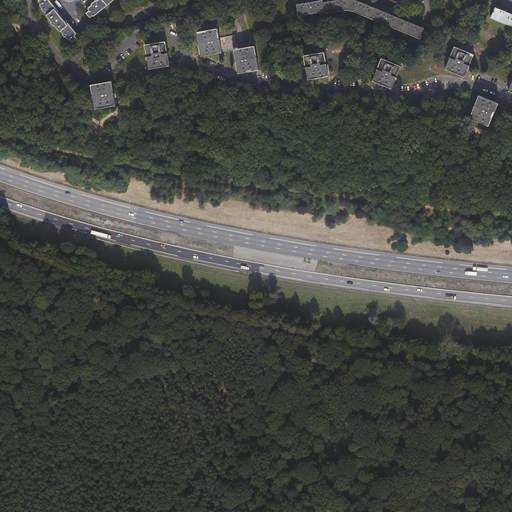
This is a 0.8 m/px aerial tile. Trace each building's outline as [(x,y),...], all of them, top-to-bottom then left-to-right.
[(58,12),(59,11),(49,0),(46,0),(45,0),(40,0),(39,1),(41,4),(40,5),(43,9),(42,9),(45,12),(46,11),(48,15),(52,12),(54,15),(58,12)] [(87,13),(91,17),(94,15),(95,16),(108,5),(103,0),(98,0),(97,1),(96,0),(92,4),(92,5),(88,8),(90,11),(87,13)] [(324,11),(323,2),(323,0),(313,2),(313,1),(307,2),(307,3),(304,3),(297,4),(299,15),(324,11)] [(323,2),(324,11),(325,13),(343,10),(349,10),(355,11),(419,38),(423,28),(414,24),(414,23),(409,21),(409,22),(390,14),(391,14),(385,11),(385,12),(366,5),(367,4),(361,2),(360,2),(353,0),(332,0),(333,0),(323,2)] [(511,25),(511,14),(495,7),(491,17),(511,25)] [(48,15),(47,16),(52,21),(52,22),(54,26),(55,25),(60,31),(62,31),(65,28),(62,24),(65,21),(58,12),(54,15),(52,12),(48,15)] [(66,20),(65,21),(62,24),(65,28),(62,31),(64,33),(63,34),(66,38),(66,37),(69,40),(71,39),(73,42),(77,38),(75,35),(77,33),(66,20)] [(222,51),(219,37),(218,28),(198,32),(201,55),(222,51)] [(234,48),(237,48),(235,35),(219,37),(222,51),(234,49),(234,48)] [(169,65),(165,41),(145,45),(149,68),(169,65)] [(238,49),(234,49),(239,73),(256,70),(259,69),(254,46),(238,49)] [(464,76),(473,54),(454,46),(445,68),(464,76)] [(307,74),(308,79),(328,75),(324,52),(304,56),(307,74)] [(391,88),(400,66),(381,58),(373,80),(391,88)] [(91,84),(94,108),(115,105),(111,81),(91,84)] [(488,125),(497,103),(479,95),(470,117),(488,125)]
